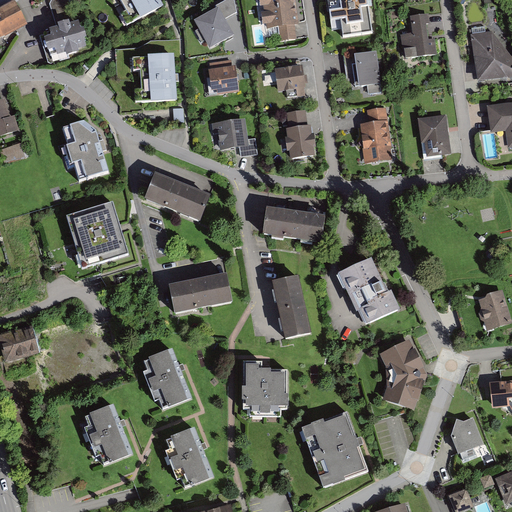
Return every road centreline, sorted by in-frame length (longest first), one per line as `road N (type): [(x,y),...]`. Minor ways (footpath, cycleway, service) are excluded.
road 1 (residential): [(333,188),(243,177),(135,135),(69,80),(0,80)]
road 2 (residential): [(336,511),(417,467),(451,365)]
road 3 (residential): [(451,365),(373,186)]
road 4 (residential): [(333,188),(309,0)]
road 5 (residential): [(468,177),(447,0)]
